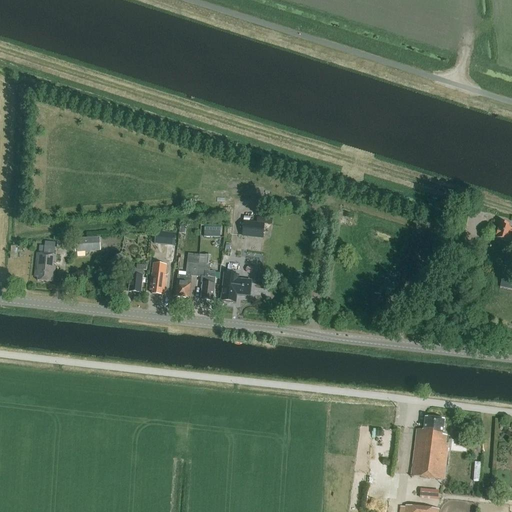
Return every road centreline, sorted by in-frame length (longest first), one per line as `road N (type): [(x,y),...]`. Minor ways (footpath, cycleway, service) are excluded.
road 1 (unclassified): [(511,413),(0,353)]
road 2 (tertiary): [(511,357),(0,299)]
road 3 (unclassified): [(511,102),(187,0)]
road 4 (track): [(313,334),(327,222),(311,206),(273,200)]
